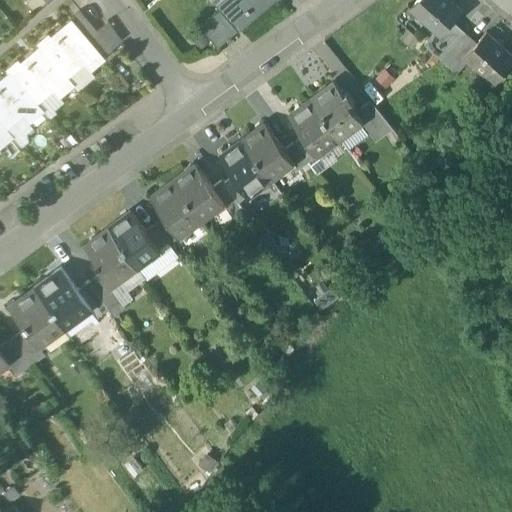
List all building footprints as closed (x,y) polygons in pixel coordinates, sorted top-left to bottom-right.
[(272,0),(233,0),(222,10),(239,29),(272,0)] [(462,11),(449,0),(418,0),(411,8),(439,34),(440,35),(453,21),(462,11)] [(222,10),(201,28),(218,47),(239,29),(222,10)] [(95,31),(79,12),(70,19),(101,56),(111,49),(95,31)] [(101,56),(70,19),(49,36),(47,33),(36,42),(38,45),(65,76),(82,63),(88,70),(103,58),(101,56)] [(465,32),(453,21),(440,35),(439,34),(436,38),(449,50),(465,32)] [(107,22),(95,31),(111,49),(120,41),(107,22)] [(465,32),(449,50),(461,61),(465,57),(477,43),(465,32)] [(511,63),(511,56),(486,33),(477,43),(465,57),(494,83),(511,63)] [(436,38),(432,35),(424,44),(441,60),(449,50),(436,38)] [(38,45),(18,62),(16,59),(5,68),(8,71),(35,104),(52,90),(58,97),(72,85),(65,76),(38,45)] [(461,61),(449,50),(441,60),(456,74),(465,64),(461,61)] [(8,71),(0,77),(0,123),(5,129),(21,115),(28,123),(42,111),(35,104),(8,71)] [(345,96),(335,82),(312,99),(340,138),(362,122),(363,121),(357,112),(352,105),(355,102),(349,93),(345,96)] [(340,138),(312,99),(289,116),(303,135),(314,150),(324,143),(327,147),(340,138)] [(371,101),(357,112),(363,121),(362,122),(368,130),(372,127),(380,138),(393,129),(371,101)] [(0,123),(0,146),(11,137),(5,129),(0,123)] [(284,149),(265,123),(243,139),(271,178),(282,169),(279,165),(288,159),(290,157),(284,149)] [(314,150),(303,135),(294,142),(308,161),(317,154),(314,150)] [(271,178),(243,139),(220,156),(234,174),(246,190),(255,183),(258,188),(271,178)] [(308,161),(294,142),(284,149),(290,157),(288,159),(296,170),(308,161)] [(212,186),(195,163),(173,179),(201,218),(213,208),(211,205),(220,198),(221,197),(212,186)] [(246,190),(234,174),(224,182),(236,198),(238,201),(248,194),(246,190)] [(201,218),(173,179),(151,196),(165,215),(176,231),(186,224),(188,227),(201,218)] [(224,182),(222,179),(212,186),(221,197),(220,198),(226,206),(236,198),(224,182)] [(236,198),(226,206),(232,215),(243,207),(238,201),(236,198)] [(131,211),(110,227),(137,265),(150,256),(147,252),(156,244),(146,230),(131,211)] [(176,231),(165,215),(155,223),(169,242),(179,234),(176,231)] [(169,242),(155,223),(146,230),(156,244),(160,249),(169,242)] [(137,265),(110,227),(83,247),(100,270),(111,285),(111,284),(137,265)] [(75,289),(60,269),(34,288),(61,326),(87,307),(88,307),(75,289)] [(111,285),(100,270),(88,280),(108,307),(120,299),(121,298),(111,284),(111,285)] [(108,307),(88,280),(75,289),(88,307),(87,307),(94,317),(108,307)] [(61,326),(34,288),(7,308),(22,329),(22,328),(35,345),(61,326)] [(120,299),(108,307),(114,316),(126,307),(120,299)] [(87,307),(61,326),(69,337),(90,321),(94,325),(98,322),(94,317),(87,307)] [(22,329),(10,338),(29,365),(43,355),(35,345),(22,328),(22,329)] [(10,338),(0,345),(0,353),(6,362),(15,375),(29,365),(10,338)]
